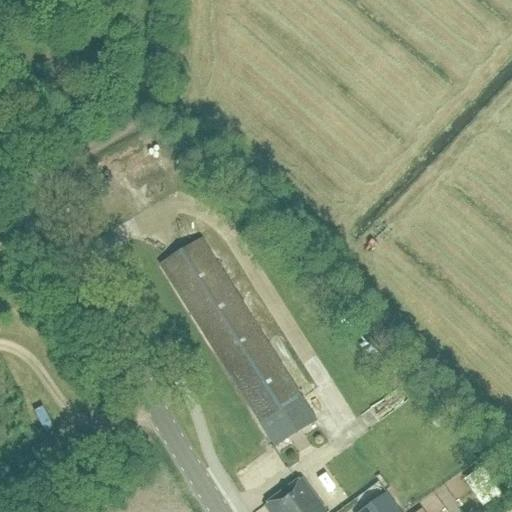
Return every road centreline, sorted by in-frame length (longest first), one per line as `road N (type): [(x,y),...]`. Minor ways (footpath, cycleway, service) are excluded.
road 1 (secondary): [(218,511),(0,162)]
road 2 (track): [(17,189),(127,126),(141,108),(154,0)]
road 3 (track): [(0,348),(29,361),(86,430),(127,430),(158,415)]
